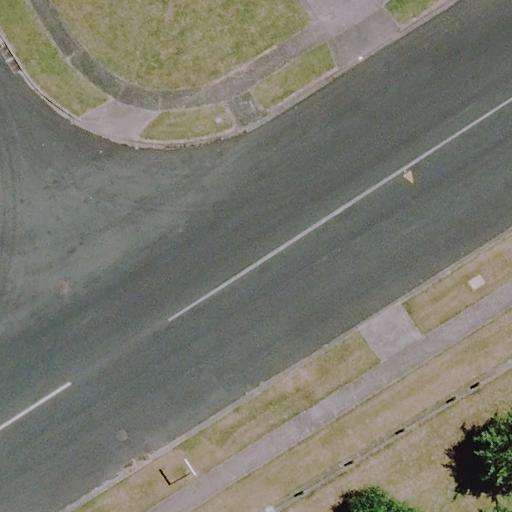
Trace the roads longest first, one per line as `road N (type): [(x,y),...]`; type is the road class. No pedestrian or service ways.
road 1 (residential): [(134,339),(511,99)]
road 2 (residential): [(134,339),(0,131)]
road 3 (residential): [(0,430),(134,339)]
